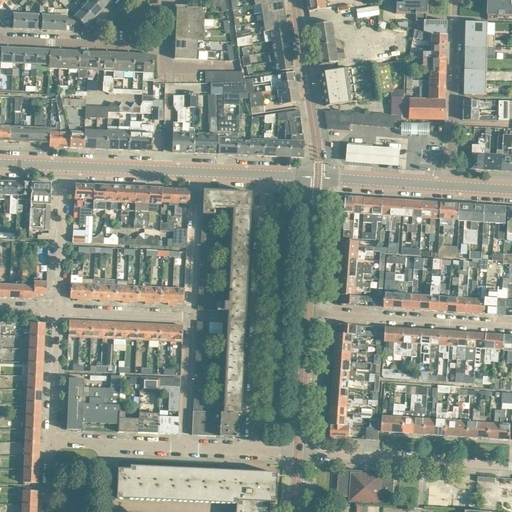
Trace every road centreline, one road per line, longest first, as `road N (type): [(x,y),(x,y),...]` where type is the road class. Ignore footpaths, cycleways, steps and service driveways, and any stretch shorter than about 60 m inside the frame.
road 1 (unclassified): [(262,174),(248,450)]
road 2 (residential): [(511,466),(298,451)]
road 3 (residential): [(307,312),(511,326)]
road 4 (residential): [(449,185),(454,0)]
road 5 (unclassified): [(294,0),(317,177)]
road 6 (residential): [(197,171),(188,317)]
road 7 (residential): [(58,311),(63,166)]
road 8 (unclassified): [(307,312),(298,451)]
road 9 (unclassified): [(317,177),(307,312)]
road 10 (tertiary): [(197,171),(63,166)]
road 11 (tertiary): [(449,185),(317,177)]
road 12 (residential): [(182,448),(188,317)]
road 13 (residential): [(188,317),(58,311)]
road 14 (residential): [(53,440),(58,311)]
